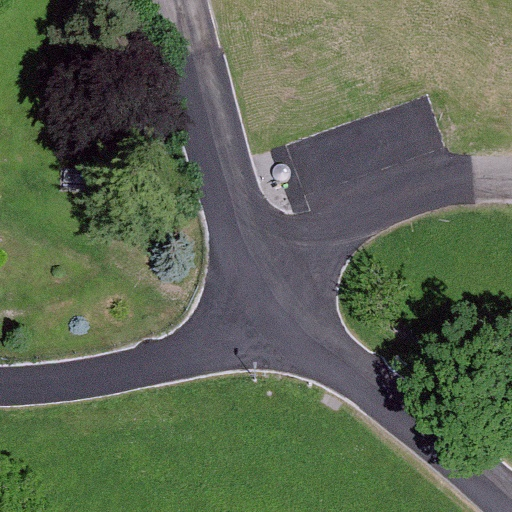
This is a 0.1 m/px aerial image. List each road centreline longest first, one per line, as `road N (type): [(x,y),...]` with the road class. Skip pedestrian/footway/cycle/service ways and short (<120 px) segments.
road 1 (tertiary): [(267,296),(511,508)]
road 2 (tertiary): [(181,0),(243,242),(267,296)]
road 3 (residential): [(0,385),(167,364),(230,337),(267,296)]
road 4 (unclassified): [(511,177),(455,178),(324,232),(267,296)]
